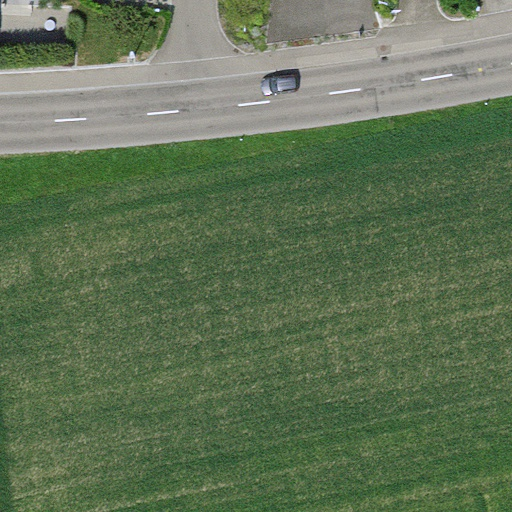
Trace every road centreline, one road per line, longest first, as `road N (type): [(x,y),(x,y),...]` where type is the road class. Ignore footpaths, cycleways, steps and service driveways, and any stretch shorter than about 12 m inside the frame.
road 1 (tertiary): [(187,113),(511,65)]
road 2 (tertiary): [(0,126),(187,113)]
